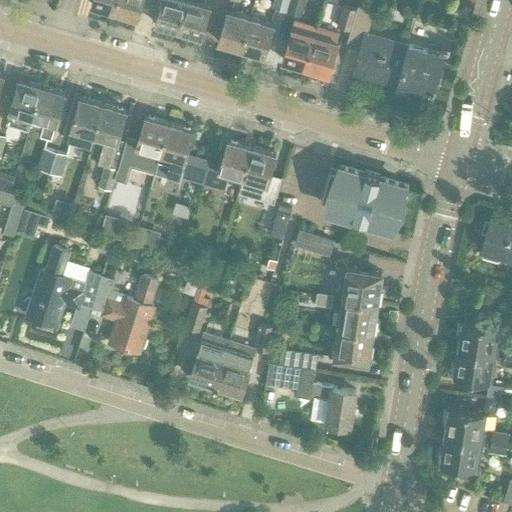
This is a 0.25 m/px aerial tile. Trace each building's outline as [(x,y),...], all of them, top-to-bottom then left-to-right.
[(114,9),(116,0),(91,0),(91,3),(101,6),(100,7),(110,10),(110,8),(114,9)] [(116,0),(114,9),(118,11),(117,12),(131,16),(131,15),(137,17),(141,0),(116,0)] [(161,0),(155,22),(178,28),(185,0),(161,0)] [(196,0),(185,0),(178,28),(201,35),(210,4),(196,0)] [(274,0),(273,6),(286,10),(289,0),(274,0)] [(289,0),(286,10),(300,14),(304,0),(289,0)] [(351,29),(357,9),(343,4),(337,25),(351,29)] [(408,44),(366,31),(373,9),(358,5),(357,9),(351,29),(347,45),(360,49),(353,72),(396,85),(396,86),(430,96),(434,84),(438,86),(443,68),(439,66),(443,53),(408,43),(408,44)] [(241,47),(250,15),(227,9),(218,40),(241,47)] [(250,15),(241,47),(264,53),(273,22),(250,15)] [(305,65),(317,25),(294,18),(282,58),(305,65)] [(317,25),(305,65),(307,65),(307,67),(317,70),(318,68),(328,71),(338,39),(335,39),(338,31),(317,25)] [(11,108),(7,122),(29,129),(33,114),(42,83),(19,77),(10,107),(11,108)] [(42,83),(33,114),(46,118),(42,132),(51,134),(55,120),(56,121),(65,90),(42,83)] [(72,126),(68,140),(78,143),(90,146),(94,132),(103,101),(80,95),(71,125),(72,126)] [(103,101),(94,132),(108,136),(100,162),(106,163),(100,183),(110,186),(115,171),(116,171),(117,172),(121,158),(126,142),(118,139),(127,108),(103,101)] [(116,171),(115,176),(126,180),(128,175),(131,163),(155,170),(158,158),(160,151),(170,121),(146,114),(138,138),(128,135),(126,142),(121,158),(117,172),(116,171)] [(158,158),(155,170),(181,178),(182,174),(203,180),(209,159),(186,152),(194,128),(170,121),(160,151),(158,158)] [(209,159),(203,180),(223,186),(228,171),(243,175),(252,145),(229,138),(221,162),(209,159)] [(243,175),(238,192),(253,197),(274,203),(281,180),(269,176),(276,152),(252,145),(243,175)] [(50,170),(56,149),(45,146),(38,167),(50,170)] [(56,149),(50,170),(62,174),(68,152),(56,149)] [(330,167),(321,198),(329,200),(328,205),(392,224),(393,218),(398,220),(406,189),(402,187),(403,182),(379,175),(380,173),(366,169),(365,171),(340,164),(338,169),(330,167)] [(26,196),(0,187),(0,201),(9,204),(0,230),(14,233),(26,196)] [(57,196),(52,212),(67,216),(71,200),(57,196)] [(41,213),(38,222),(47,225),(50,216),(41,213)] [(106,213),(101,230),(122,237),(127,220),(106,213)] [(511,219),(491,214),(482,246),(485,247),(483,254),(499,259),(501,251),(511,254),(511,219)] [(287,225),(274,221),(271,233),(284,236),(287,225)] [(138,242),(152,246),(157,231),(142,227),(138,242)] [(333,238),(309,230),(301,227),(296,242),(328,252),(333,238)] [(71,276),(63,273),(71,247),(54,242),(45,268),(41,267),(30,300),(28,300),(25,309),(27,310),(26,313),(56,323),(64,299),(79,304),(80,300),(91,304),(101,273),(89,269),(86,278),(72,274),(71,276)] [(210,247),(193,301),(192,301),(184,324),(198,329),(209,296),(204,295),(214,265),(217,266),(222,251),(210,247)] [(266,265),(274,268),(277,258),(269,256),(266,265)] [(189,260),(185,273),(199,278),(203,265),(189,260)] [(343,296),(377,301),(377,300),(380,300),(382,286),(380,286),(382,271),(348,266),(343,296)] [(101,273),(91,304),(103,307),(101,311),(117,316),(109,340),(139,350),(140,347),(141,347),(144,337),(143,336),(154,303),(149,301),(157,277),(143,272),(135,296),(125,293),(126,291),(111,286),(114,277),(101,273)] [(375,315),(377,301),(343,296),(338,326),(372,331),(373,329),(375,329),(377,316),(375,315)] [(461,321),(459,334),(461,334),(459,346),(511,354),(511,343),(506,343),(505,347),(497,346),(501,324),(463,318),(463,321),(461,321)] [(273,324),(258,322),(255,348),(269,350),(273,324)] [(370,345),(372,331),(338,326),(333,356),(368,361),(368,359),(370,359),(373,345),(370,345)] [(214,383),(229,338),(203,330),(197,349),(189,374),(214,383)] [(229,338),(214,383),(240,391),(248,365),(253,351),(238,346),(239,342),(229,338)] [(455,359),(453,371),(455,371),(455,373),(492,379),(495,358),(503,359),(503,364),(511,365),(511,354),(459,346),(457,359),(455,359)] [(280,361),(280,363),(314,368),(316,353),(282,348),(280,361)] [(267,370),(266,380),(297,385),(295,394),(310,396),(310,393),(330,396),(326,422),(350,425),(356,389),(332,385),(333,384),(312,380),(314,368),(280,363),(280,361),(269,359),(267,370)] [(511,385),(488,382),(486,395),(511,399),(511,397),(511,385)] [(485,396),(483,408),(495,409),(497,398),(485,396)] [(447,407),(445,420),(447,420),(445,433),(506,443),(508,433),(492,430),(492,435),(484,433),(487,411),(450,405),(449,407),(447,407)] [(441,445),(439,458),(441,458),(441,460),(462,463),(462,466),(474,468),(474,465),(479,466),(482,445),(490,446),(489,450),(505,453),(506,443),(445,433),(443,445),(441,445)] [(449,474),(447,481),(455,483),(456,475),(449,474)]
